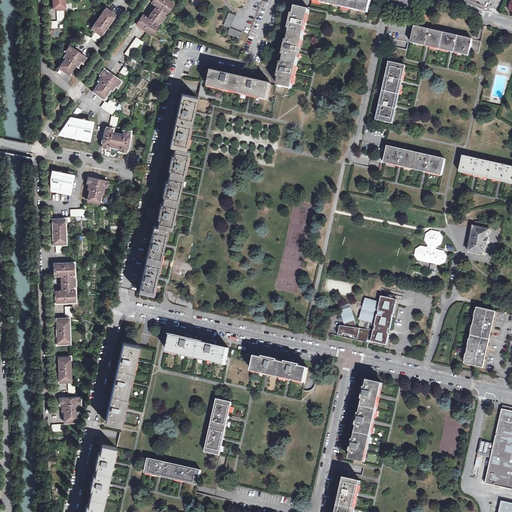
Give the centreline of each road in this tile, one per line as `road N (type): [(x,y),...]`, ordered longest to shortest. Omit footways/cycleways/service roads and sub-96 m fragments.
road 1 (unclassified): [(40,150),(48,416),(58,417)]
road 2 (residential): [(348,355),(123,304)]
road 3 (unclassified): [(314,511),(348,355)]
road 4 (residential): [(7,511),(0,361)]
road 5 (residential): [(485,386),(348,355)]
road 6 (unclassified): [(485,386),(467,479),(480,490),(485,511)]
